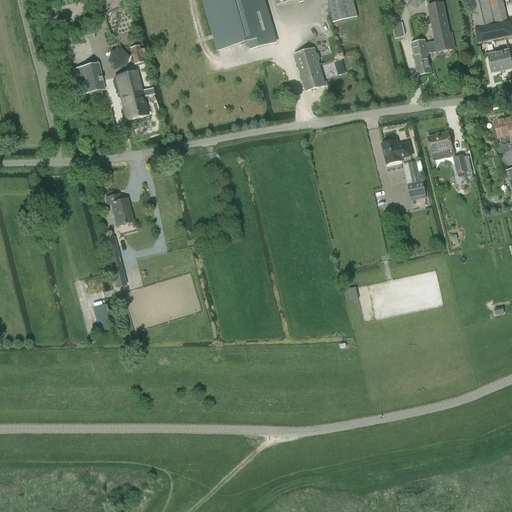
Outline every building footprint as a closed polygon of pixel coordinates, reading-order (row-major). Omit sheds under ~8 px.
[(262,0),(204,0),(219,51),(250,42),(252,51),(275,44),(262,0)] [(319,0),(325,21),(356,13),(352,0),(319,0)] [(475,30),(477,40),(478,44),(511,36),(511,33),(509,22),(508,23),(502,0),(468,0),(476,30),(475,30)] [(451,35),(444,3),(428,6),(436,43),(426,45),(425,41),(412,44),(418,77),(432,74),(428,55),(438,53),(456,50),(453,34),(451,35)] [(403,38),(404,36),(401,24),(391,26),(394,40),(403,38)] [(134,65),(143,63),(141,57),(139,50),(139,47),(130,49),(134,65)] [(111,52),(108,62),(116,70),(126,68),(129,57),(122,49),(111,52)] [(315,49),(306,52),(295,55),(300,74),(320,68),(315,49)] [(492,74),(511,69),(511,64),(509,51),(488,55),(492,74)] [(79,96),(105,90),(99,64),(73,70),(79,96)] [(320,68),(300,74),(306,93),(326,87),(320,68)] [(154,95),(153,89),(151,89),(142,91),(137,71),(115,77),(127,121),(148,116),(144,98),(151,96),(154,95)] [(505,155),(511,153),(511,117),(495,122),(499,139),(502,139),(503,142),(502,143),(505,155)] [(448,133),(428,138),(432,153),(434,162),(454,156),(452,148),(448,133)] [(382,145),(387,165),(403,161),(402,160),(413,157),(409,143),(399,146),(397,141),(382,145)] [(511,153),(505,155),(503,156),(506,167),(511,165),(511,153)] [(464,156),(453,159),(457,175),(468,173),(468,174),(472,173),(468,157),(464,158),(464,156)] [(416,162),(408,164),(413,184),(420,182),(419,175),(424,174),(421,161),(416,162)] [(425,196),(423,182),(407,185),(410,199),(425,196)] [(117,227),(133,223),(129,206),(126,207),(124,201),(120,202),(119,195),(106,198),(108,205),(111,204),(117,227)] [(126,286),(114,238),(103,241),(115,289),(126,286)]
